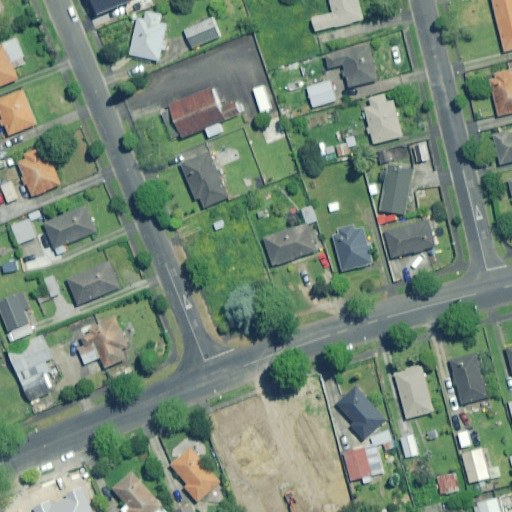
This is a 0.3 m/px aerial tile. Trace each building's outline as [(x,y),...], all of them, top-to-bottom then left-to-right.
[(364,21),(358,0),(329,0),(332,13),(312,18),(315,33),(364,21)] [(511,0),(492,0),(504,52),(511,50),(511,0)] [(162,15),(147,12),(145,21),(138,19),(131,56),(160,62),(166,25),(160,24),(162,15)] [(220,38),(212,20),(185,31),(192,50),(220,38)] [(26,64),(17,40),(0,46),(0,87),(18,80),(14,69),(26,64)] [(379,81),(370,45),(325,57),(328,70),(343,66),(349,89),(379,81)] [(495,72),(497,78),(490,80),(498,117),(511,113),(511,71),(511,69),(495,72)] [(336,101),(330,81),(307,89),(313,108),(336,101)] [(304,88),(295,90),(299,103),(308,101),(304,88)] [(221,108),(212,89),(170,106),(183,139),(205,130),(209,139),(223,133),(219,124),(240,115),(235,103),(221,108)] [(0,114),(9,136),(36,125),(23,91),(0,100),(0,114)] [(270,109),(264,95),(256,99),(261,112),(270,109)] [(387,103),(385,96),(368,100),(370,110),(366,111),(373,145),(402,138),(393,102),(387,103)] [(259,116),(254,104),(245,107),(250,120),(259,116)] [(284,138),(278,121),(259,127),(265,145),(284,138)] [(511,163),(511,133),(493,138),(500,166),(511,163)] [(427,143),(413,146),(417,163),(430,160),(427,143)] [(387,146),(373,150),(379,167),(392,163),(387,146)] [(18,163),(32,197),(59,186),(43,148),(25,155),(27,159),(18,163)] [(228,200),(210,153),(181,165),(195,201),(200,199),(204,209),(228,200)] [(412,172),(381,168),(379,183),(384,183),(383,193),(381,213),(407,215),(412,172)] [(18,200),(11,183),(1,187),(7,204),(18,200)] [(301,210),(306,223),(316,219),(311,206),(301,210)] [(66,253),(63,247),(97,233),(86,207),(44,224),(57,256),(66,253)] [(18,245),(35,239),(29,220),(11,227),(18,245)] [(435,249),(428,222),(385,232),(391,259),(435,249)] [(317,252),(307,224),(263,239),(273,267),(317,252)] [(355,230),(354,225),(338,229),(339,233),(332,235),(342,273),(373,265),(363,228),(355,230)] [(67,280),(78,306),(121,289),(110,262),(67,280)] [(60,295),(53,277),(44,280),(52,299),(60,295)] [(24,294),(0,303),(0,310),(12,342),(33,334),(23,308),(28,307),(24,294)] [(127,346),(116,319),(82,333),(86,343),(77,346),(82,357),(85,366),(101,359),(105,369),(126,360),(121,348),(127,346)] [(55,386),(49,372),(45,362),(53,359),(43,336),(8,351),(29,403),(51,394),(49,389),(55,386)] [(478,354),(451,361),(462,405),(489,399),(478,354)] [(407,420),(434,413),(422,367),(395,374),(407,420)] [(364,441),(386,423),(357,386),(336,402),(354,423),(351,425),(364,441)] [(278,424),(289,437),(286,440),(293,448),(296,445),(312,464),(334,445),(300,406),(278,424)] [(272,456),(274,454),(245,428),(224,450),(260,484),(280,463),(272,456)] [(436,430),(424,434),(427,443),(440,438),(436,430)] [(383,445),(385,451),(394,449),(390,432),(371,437),(374,446),(345,454),(352,481),(383,473),(376,447),(383,445)] [(418,456),(413,436),(401,439),(406,459),(418,456)] [(481,448),(462,452),(470,484),(489,479),(481,448)] [(198,503),(220,484),(191,450),(172,466),(188,485),(185,488),(198,503)] [(508,473),(503,456),(494,458),(499,476),(508,473)] [(127,506),(121,511),(163,511),(162,507),(133,472),(113,489),(127,506)] [(441,496),(459,492),(457,485),(455,474),(437,478),(441,496)] [(314,504),(306,484),(295,489),(302,509),(314,504)] [(82,511),(75,497),(64,502),(68,511),(82,511)] [(245,511),(263,511),(259,498),(243,504),(245,511)] [(499,511),(496,499),(478,504),(480,511),(499,511)]
